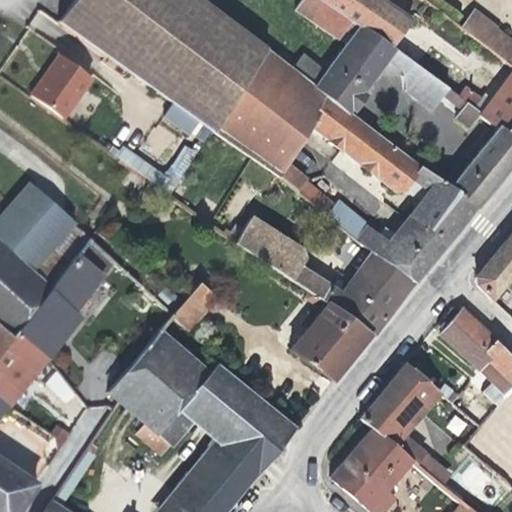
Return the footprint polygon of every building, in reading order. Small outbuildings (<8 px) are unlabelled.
[(262,51),(195,0),(73,0),(55,24),(166,106),(191,124),(203,133),(205,135),(262,51)] [(342,20),(314,0),(297,0),(291,9),(333,41),(342,30),(350,35),(322,73),(311,89),(324,100),(345,116),(387,58),(390,54),(387,52),(342,20)] [(314,0),(342,20),(355,0),(314,0)] [(387,52),(407,24),(372,0),(355,0),(342,20),(387,52)] [(426,6),(417,0),(397,0),(395,4),(417,20),(426,6)] [(466,37),(501,62),(511,47),(511,46),(493,31),(490,33),(476,23),(466,37)] [(511,70),(511,47),(501,62),(511,70)] [(288,72),(262,51),(205,135),(245,162),(274,179),(283,164),(307,128),(324,100),(311,89),(297,78),(288,72)] [(299,58),(288,72),(297,78),(307,64),(299,58)] [(41,77),(24,100),(58,124),(86,83),(53,59),(41,77)] [(307,64),(297,78),(311,89),(322,73),(308,63),(307,64)] [(444,93),(422,77),(407,66),(399,76),(401,93),(403,96),(428,115),(440,99),(444,93)] [(496,130),(511,141),(511,95),(505,91),(499,88),(486,104),(478,98),(475,101),(430,68),(422,77),(444,93),(462,106),(477,117),(496,130)] [(505,91),(511,95),(511,70),(499,88),(505,91)] [(440,99),(457,113),(462,106),(444,93),(440,99)] [(339,153),(360,127),(345,116),(324,100),(307,128),(339,153)] [(191,124),(166,106),(156,118),(181,137),(183,135),(191,124)] [(467,130),(477,117),(462,106),(457,113),(453,119),(467,130)] [(191,124),(183,135),(195,144),(203,133),(191,124)] [(356,166),(376,140),(360,127),(339,153),(356,166)] [(446,191),(472,210),(479,201),(501,174),(511,161),(511,141),(496,130),(453,181),(446,191)] [(405,219),(444,244),(457,228),(472,210),(446,191),(413,167),(376,140),(356,166),(390,193),(401,191),(409,181),(426,193),(417,204),(405,219)] [(120,147),(113,160),(174,192),(196,150),(183,143),(167,172),(120,147)] [(283,164),(274,179),(293,193),(302,182),(304,181),(283,164)] [(293,193),(297,196),(305,185),(307,183),(304,181),(302,182),(293,193)] [(401,191),(417,204),(426,193),(409,181),(401,191)] [(0,247),(29,273),(66,226),(69,222),(21,185),(0,211),(0,247)] [(297,196),(353,240),(362,229),(305,185),(297,196)] [(392,234),(430,260),(436,254),(444,244),(405,219),(399,225),(392,234)] [(229,244),(286,281),(297,266),(300,262),(299,255),(297,253),(246,220),(229,244)] [(48,290),(86,240),(66,226),(29,273),(48,290)] [(372,253),(413,283),(430,260),(392,234),(384,243),(363,227),(362,229),(353,240),(372,253)] [(125,256),(93,231),(86,240),(48,290),(79,314),(125,256)] [(474,287),(489,301),(502,285),(511,292),(511,233),(492,256),(473,280),(474,287)] [(0,351),(14,333),(48,290),(29,273),(0,247),(0,351)] [(316,300),(368,336),(398,300),(413,283),(372,253),(340,297),(325,287),(316,300)] [(307,294),(316,300),(325,287),(327,285),(297,266),(286,281),(307,294)] [(170,320),(185,332),(211,299),(188,279),(175,294),(184,302),(170,320)] [(48,290),(14,333),(46,358),(73,323),(79,314),(48,290)] [(307,366),(330,383),(368,336),(316,300),(307,294),(302,301),(319,315),(289,351),(307,366)] [(511,386),(511,363),(459,313),(448,327),(440,337),(467,362),(476,368),(478,368),(485,360),(511,386)] [(14,333),(0,351),(0,399),(8,406),(28,381),(46,358),(14,333)] [(176,413),(207,376),(157,335),(105,395),(142,427),(135,436),(160,457),(169,447),(156,436),(176,413)] [(166,511),(223,511),(292,429),(216,366),(207,376),(176,413),(191,426),(211,442),(198,458),(206,464),(166,511)] [(412,428),(439,396),(404,366),(386,387),(377,399),(412,428)] [(57,371),(44,381),(66,408),(79,398),(57,371)] [(511,386),(502,397),(511,406),(511,386)] [(0,511),(16,511),(34,486),(0,462),(0,416),(8,406),(0,399),(0,511)] [(412,428),(377,399),(358,422),(368,430),(408,462),(416,469),(425,457),(402,439),(412,428)] [(0,416),(0,432),(17,412),(8,406),(0,416)] [(171,450),(191,426),(176,413),(156,436),(169,447),(171,450)] [(368,430),(328,479),(367,511),(381,495),(392,482),(408,462),(368,430)] [(89,446),(85,452),(90,456),(95,450),(89,446)] [(85,452),(51,501),(60,508),(93,458),(90,456),(85,452)] [(154,511),(166,511),(206,464),(198,458),(154,511)] [(381,495),(367,511),(383,511),(390,504),(381,495)] [(468,511),(454,500),(446,511),(468,511)] [(51,501),(45,510),(48,511),(65,511),(60,508),(51,501)]
